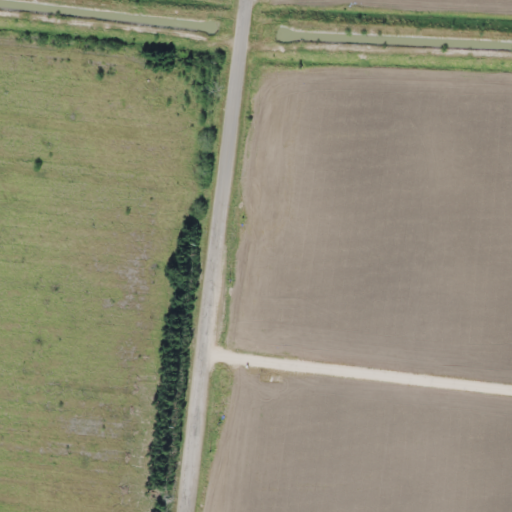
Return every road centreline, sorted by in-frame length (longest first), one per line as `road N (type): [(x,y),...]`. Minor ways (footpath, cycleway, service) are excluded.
road 1 (residential): [(258,0),(198,511)]
road 2 (residential): [(205,464),(0,447)]
